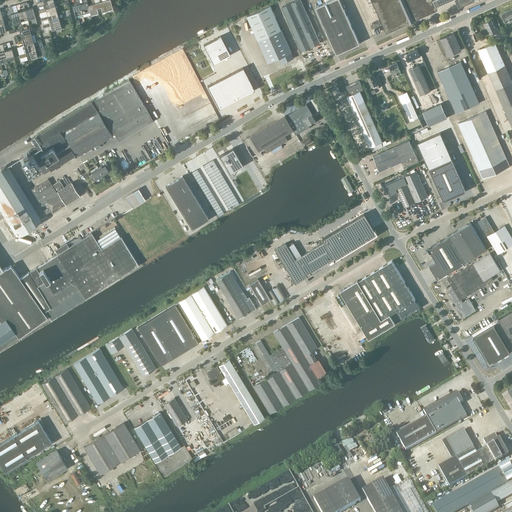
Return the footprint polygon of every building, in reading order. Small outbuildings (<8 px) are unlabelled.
[(45,8),(55,5),(53,0),(46,0),(43,1),(36,3),(37,6),(44,4),(45,8)] [(83,14),(80,4),(78,0),(75,0),(77,5),(72,6),(75,16),(83,14)] [(87,2),(86,0),(83,0),(84,1),(83,3),(80,4),(83,14),(90,12),(88,5),(87,2)] [(98,12),(95,3),(94,0),(91,0),(92,3),(88,5),(90,12),(90,15),(98,12)] [(105,10),(102,0),(99,0),(99,1),(95,3),(98,12),(105,10)] [(110,0),(103,0),(102,0),(105,10),(113,8),(110,0)] [(320,43),(300,0),(296,0),(282,7),(300,48),(299,49),(300,52),(305,50),(305,49),(320,43)] [(339,0),(331,0),(316,7),(337,53),(359,43),(339,0)] [(372,0),(386,31),(437,8),(436,6),(448,0),(454,0),(458,6),(458,7),(474,0),(473,0),(372,0)] [(27,5),(24,6),(25,9),(28,19),(30,18),(32,25),(37,23),(35,17),(32,7),(28,8),(27,5)] [(47,15),(57,13),(55,5),(45,8),(38,10),(39,13),(46,11),(47,15)] [(247,16),(268,63),(280,58),(282,63),(294,58),(291,52),(270,6),(247,16)] [(506,12),(501,14),(505,23),(510,21),(509,18),(511,16),(511,8),(506,11),(506,12)] [(21,21),(28,19),(25,9),(18,11),(21,21)] [(13,23),(21,21),(18,11),(10,13),(13,23)] [(49,23),(59,20),(57,13),(47,15),(40,17),(41,20),(48,18),(49,23)] [(485,22),(483,23),(485,28),(487,27),(489,30),(491,35),(496,32),(499,40),(503,38),(499,31),(498,31),(496,26),(495,27),(491,19),(485,22)] [(54,31),(56,29),(61,27),(59,20),(49,23),(42,24),(43,28),(50,26),(51,30),(52,30),(54,31)] [(21,38),(31,35),(29,28),(19,31),(21,38)] [(454,33),(440,39),(448,55),(461,49),(454,33)] [(24,45),(33,42),(31,35),(21,38),(24,45)] [(214,63),(230,54),(221,36),(204,45),(214,63)] [(19,54),(36,49),(33,42),(24,45),(25,49),(18,51),(19,54)] [(485,46),(478,49),(488,72),(511,126),(511,81),(505,65),(505,64),(495,42),(485,46)] [(7,60),(14,58),(15,58),(12,48),(4,50),(7,60)] [(20,58),(27,56),(28,60),(38,57),(36,49),(19,54),(20,58)] [(420,56),(417,49),(407,53),(408,56),(407,56),(406,57),(407,61),(420,56)] [(437,71),(456,113),(479,103),(461,61),(437,71)] [(389,66),(393,74),(396,73),(397,75),(401,73),(396,62),(389,66)] [(198,67),(204,80),(212,76),(207,63),(198,67)] [(418,65),(409,69),(420,95),(430,91),(418,65)] [(234,72),(246,94),(255,90),(243,67),(234,72)] [(234,72),(225,77),(237,99),(246,94),(234,72)] [(367,77),(371,86),(376,84),(378,87),(382,85),(379,78),(376,80),(373,74),(367,77)] [(168,126),(180,119),(155,75),(142,82),(151,99),(150,99),(153,104),(148,107),(150,110),(149,111),(149,113),(155,110),(156,112),(160,110),(168,126)] [(216,81),(228,104),(237,99),(225,77),(216,81)] [(129,79),(93,100),(113,135),(149,114),(144,105),(129,79)] [(346,97),(347,97),(369,148),(382,142),(360,91),(363,90),(359,80),(346,86),(350,95),(346,97)] [(208,86),(219,108),(228,104),(216,81),(208,86)] [(78,156),(113,135),(93,100),(91,101),(31,138),(36,146),(23,154),(25,157),(21,159),(28,170),(24,172),(30,181),(44,172),(44,173),(74,154),(63,137),(65,136),(78,156)] [(410,100),(402,103),(410,121),(406,123),(410,132),(423,126),(422,123),(423,122),(421,117),(419,118),(410,100)] [(441,103),(422,112),(429,125),(447,117),(441,103)] [(293,130),(296,134),(309,126),(308,125),(315,121),(312,115),(306,104),(285,117),(286,117),(285,117),(293,130)] [(485,111),(458,123),(482,178),(510,166),(485,111)] [(268,126),(251,136),(259,150),(285,135),(293,130),(285,117),(286,117),(285,117),(285,116),(268,126)] [(163,126),(159,119),(155,122),(158,128),(163,126)] [(417,142),(443,201),(448,199),(447,198),(455,196),(457,194),(465,190),(464,187),(465,187),(440,132),(417,142)] [(301,142),(304,146),(312,141),(310,137),(301,142)] [(409,140),(373,156),(380,171),(401,161),(404,168),(418,162),(409,140)] [(328,146),(325,148),(332,159),(335,157),(328,146)] [(232,147),(219,155),(230,173),(243,165),(232,147)] [(337,161),(334,163),(341,178),(346,176),(337,161)] [(106,162),(98,167),(102,175),(108,171),(106,168),(108,166),(106,162)] [(75,169),(79,176),(83,174),(81,170),(86,167),(84,163),(78,167),(75,169)] [(0,211),(15,236),(41,220),(41,219),(7,164),(0,168),(0,211)] [(97,167),(91,171),(92,173),(90,175),(93,180),(98,177),(99,179),(103,177),(102,175),(98,167),(97,167)] [(121,179),(128,174),(126,171),(118,175),(121,179)] [(416,171),(385,184),(390,195),(397,192),(404,207),(428,196),(416,171)] [(182,176),(165,186),(191,229),(208,219),(182,176)] [(347,178),(343,181),(351,197),(356,194),(347,178)] [(66,204),(80,195),(71,182),(64,187),(59,180),(52,185),(50,183),(48,179),(31,189),(39,202),(40,201),(42,203),(40,204),(46,213),(64,202),(66,204)] [(126,195),(133,206),(145,199),(138,187),(126,195)] [(404,215),(407,221),(409,220),(410,223),(420,219),(414,204),(404,208),(406,214),(404,215)] [(325,241),(335,258),(336,259),(377,234),(364,213),(323,238),(325,241)] [(163,217),(158,220),(162,226),(164,224),(167,223),(166,221),(165,219),(163,217)] [(485,217),(478,221),(498,254),(511,244),(511,237),(504,225),(494,232),(488,222),(485,217)] [(486,248),(470,222),(447,236),(448,236),(440,241),(440,240),(437,242),(437,243),(428,248),(436,261),(429,265),(437,278),(465,261),(486,248)] [(85,298),(100,289),(118,277),(118,278),(138,265),(121,236),(120,237),(115,228),(96,240),(91,232),(82,238),(80,235),(72,240),(74,243),(57,254),(85,298)] [(286,243),(275,249),(296,284),(306,277),(305,275),(306,275),(307,276),(310,275),(309,274),(311,273),(311,272),(335,258),(325,241),(295,259),(286,243)] [(476,310),(470,301),(469,298),(462,302),(461,299),(492,280),(490,276),(500,270),(490,253),(447,278),(452,287),(451,288),(446,292),(462,318),(476,310)] [(56,316),(85,298),(57,254),(37,267),(36,267),(25,274),(52,319),(56,316)] [(357,280),(340,291),(369,339),(395,323),(390,315),(398,310),(403,317),(420,307),(392,260),(358,281),(357,280)] [(47,316),(44,313),(43,311),(45,310),(46,312),(50,317),(51,319),(52,319),(38,296),(25,274),(20,277),(11,264),(7,267),(6,266),(3,269),(0,264),(0,349),(19,336),(21,334),(47,316)] [(230,271),(215,280),(239,318),(255,308),(249,297),(247,299),(230,271)] [(249,284),(262,304),(270,299),(258,278),(249,284)] [(178,302),(137,326),(161,365),(198,342),(196,338),(199,336),(202,340),(227,325),(204,286),(178,301),(178,302)] [(511,310),(498,319),(511,342),(511,310)] [(260,340),(256,342),(274,373),(253,386),(270,413),(321,382),(320,380),(324,377),(323,375),(318,377),(310,363),(316,359),(311,351),(317,347),(298,317),(273,332),(282,347),(269,355),(260,340)] [(423,320),(415,325),(428,348),(437,343),(423,320)] [(494,325),(473,338),(489,364),(510,351),(494,325)] [(132,328),(105,344),(111,353),(124,345),(129,354),(142,376),(156,368),(155,368),(132,328)] [(439,346),(431,352),(444,374),(453,369),(439,346)] [(97,403),(123,388),(99,348),(73,363),(97,403)] [(264,417),(229,360),(229,359),(216,366),(208,371),(214,382),(225,376),(254,424),(264,417)] [(91,407),(89,405),(67,368),(42,384),(65,423),(91,407)] [(197,386),(194,381),(192,382),(190,380),(188,381),(192,388),(197,386)] [(396,433),(406,451),(467,416),(460,404),(463,402),(458,393),(457,392),(421,412),(424,417),(396,433)] [(174,398),(164,404),(177,425),(187,419),(174,398)] [(160,412),(134,428),(155,462),(180,446),(160,412)] [(0,443),(0,463),(6,474),(28,460),(26,458),(52,442),(38,420),(0,443)] [(140,450),(128,429),(124,422),(84,446),(100,474),(140,450)] [(238,432),(236,428),(227,433),(229,437),(238,432)] [(477,453),(471,442),(464,429),(446,439),(456,457),(438,466),(449,487),(502,458),(508,454),(503,444),(499,437),(497,439),(495,434),(483,441),(487,447),(477,453)] [(57,450),(36,462),(47,480),(67,468),(57,450)] [(499,467),(432,505),(435,511),(455,511),(468,505),(472,511),(491,511),(499,508),(497,503),(511,494),(511,465),(511,466),(508,462),(498,467),(499,467)] [(80,470),(71,475),(76,486),(81,484),(79,477),(82,476),(80,470)] [(428,511),(409,478),(390,489),(384,478),(383,478),(383,479),(373,485),(372,484),(372,485),(362,490),(374,511),(428,511)] [(349,479),(314,499),(320,511),(340,511),(361,501),(349,479)]
